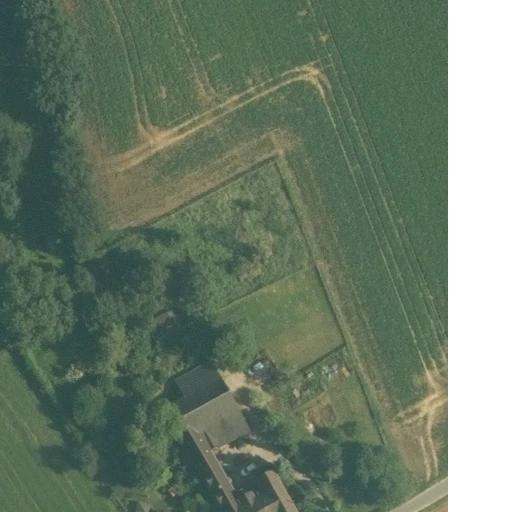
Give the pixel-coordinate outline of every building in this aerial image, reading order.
[(158,332),(175,328),(172,312),(155,317),(158,332)] [(240,416),(221,382),(164,413),(183,447),(200,437),(240,416)] [(250,433),(240,416),(200,437),(210,455),(250,433)] [(210,455),(200,437),(183,447),(220,511),(222,511),(239,503),(210,455)] [(294,511),(274,475),(257,485),(260,491),(248,498),(255,511),(294,511)] [(239,503),(222,511),(255,511),(248,498),(239,503)]
